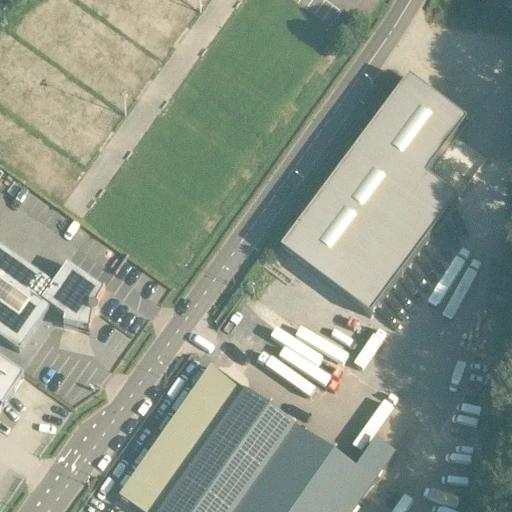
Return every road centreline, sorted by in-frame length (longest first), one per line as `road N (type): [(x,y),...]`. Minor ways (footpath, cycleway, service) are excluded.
road 1 (tertiary): [(49,511),(410,0)]
road 2 (unknown): [(392,511),(407,475),(296,396),(177,332)]
road 3 (unknown): [(511,252),(477,511)]
